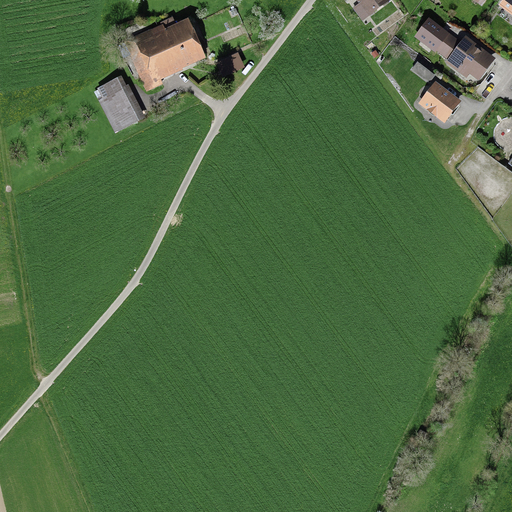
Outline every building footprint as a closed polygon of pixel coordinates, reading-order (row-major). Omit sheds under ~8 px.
[(346,0),(362,22),(390,1),(389,0),(346,0)] [(511,0),(503,0),(499,7),(511,16),(511,0)] [(161,81),(191,68),(191,66),(206,60),(188,20),(176,26),(173,18),(160,23),(161,26),(124,42),(147,92),(163,85),(161,81)] [(461,43),(429,19),(414,38),(435,54),(437,52),(448,61),(445,64),(466,79),(469,75),(479,82),(496,60),(466,37),(461,43)] [(245,69),(239,54),(216,63),(222,79),(245,69)] [(412,71),(429,84),(435,76),(418,63),(412,71)] [(98,100),(115,134),(145,119),(129,86),(126,87),(121,77),(97,89),(102,98),(98,100)] [(462,103),(436,83),(418,105),(445,125),(462,103)]
